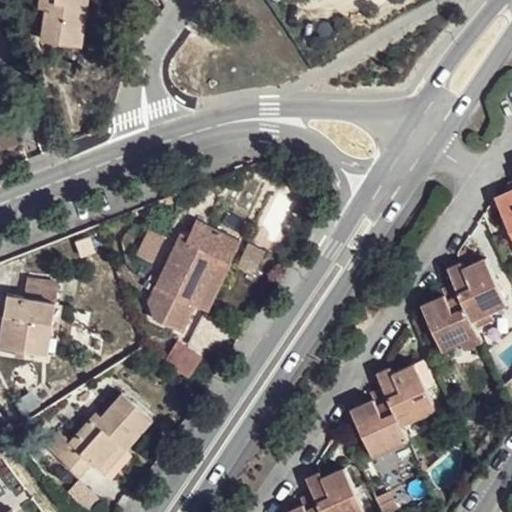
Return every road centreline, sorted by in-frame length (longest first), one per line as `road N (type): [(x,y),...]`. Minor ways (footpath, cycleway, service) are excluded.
road 1 (secondary): [(368,191),(154,511)]
road 2 (secondary): [(190,511),(392,209)]
road 3 (residential): [(440,0),(266,103)]
road 4 (residential): [(208,122),(307,135),(368,191)]
road 5 (residential): [(151,144),(0,203)]
road 6 (secondary): [(501,0),(406,126)]
road 7 (residential): [(193,0),(152,58),(151,144)]
road 8 (residential): [(406,126),(352,105),(266,103)]
road 9 (secondary): [(435,145),(511,30)]
